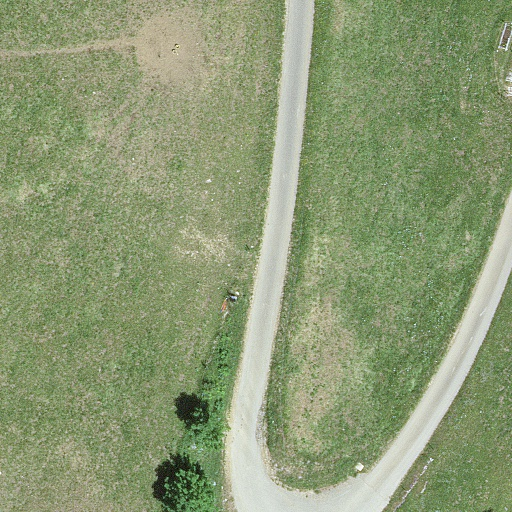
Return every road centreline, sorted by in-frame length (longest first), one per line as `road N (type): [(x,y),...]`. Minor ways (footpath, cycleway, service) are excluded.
road 1 (unclassified): [(289,511),(274,507),(245,474),(301,0)]
road 2 (unclassified): [(511,229),(475,330),(427,419),(392,471),(351,508),(333,511)]
